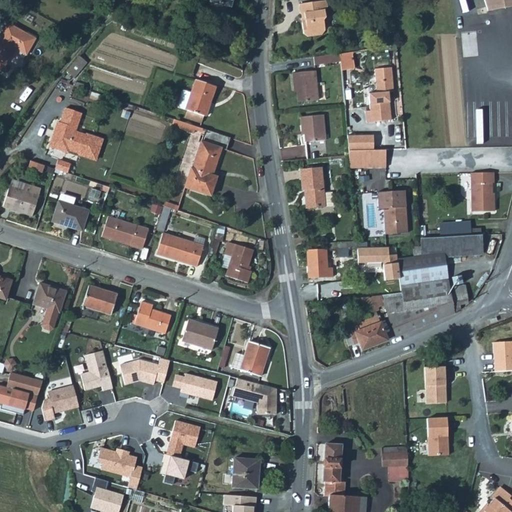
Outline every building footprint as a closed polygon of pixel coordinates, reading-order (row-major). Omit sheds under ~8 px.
[(325,0),(298,4),(302,33),(307,37),(321,35),(323,30),(322,21),(324,17),(323,11),(326,7),(325,0)] [(511,0),(483,0),(487,9),(511,4),(511,0)] [(35,39),(0,20),(0,19),(0,30),(2,31),(0,34),(0,63),(4,66),(13,49),(26,56),(35,39)] [(351,52),(339,54),(339,61),(340,69),(353,68),(351,52)] [(313,65),(339,61),(339,54),(313,57),(313,65)] [(72,77),(84,62),(77,55),(64,70),(72,77)] [(4,66),(0,63),(0,71),(2,73),(6,72),(9,68),(4,66)] [(364,111),(365,122),(390,119),(387,92),(392,91),(390,67),(374,69),(376,92),(368,93),(369,110),(364,111)] [(314,71),(291,73),(293,88),(296,88),(298,102),(317,100),(314,71)] [(193,78),(189,90),(183,108),(204,115),(214,85),(193,78)] [(175,105),(183,108),(189,90),(181,88),(175,105)] [(61,122),(58,121),(55,130),(57,131),(56,136),(52,137),(49,145),(68,152),(69,149),(79,153),(78,154),(95,160),(102,139),(86,133),(85,135),(75,131),(81,113),(66,107),(61,122)] [(322,115),(300,118),(301,125),(304,125),(305,142),(325,140),(322,115)] [(188,123),(172,118),(170,124),(186,129),(188,123)] [(194,157),(214,164),(219,149),(224,150),(228,137),(204,128),(194,157)] [(372,134),(346,135),(348,150),(372,150),(372,134)] [(306,144),(307,158),(326,156),(325,142),(306,144)] [(372,150),(348,150),(349,167),(385,167),(385,149),(372,150)] [(214,176),(211,175),(214,164),(194,157),(190,169),(187,168),(181,188),(208,196),(214,176)] [(30,160),(27,167),(42,172),(44,165),(30,160)] [(319,167),(299,170),(302,190),(304,190),(306,207),(333,204),(331,191),(323,192),(319,167)] [(495,174),(472,174),(473,213),(496,213),(495,203),(494,203),(494,185),(495,185),(495,174)] [(23,190),(8,185),(1,205),(32,214),(40,188),(25,183),(23,190)] [(404,190),(377,192),(378,209),(383,209),(385,234),(407,232),(404,190)] [(59,200),(58,200),(51,220),(82,230),(88,210),(72,204),(74,197),(62,193),(59,200)] [(148,229),(107,216),(101,236),(142,249),(148,229)] [(440,225),(439,239),(470,240),(470,226),(440,225)] [(193,242),(163,233),(157,254),(197,266),(203,245),(193,242)] [(195,235),(193,242),(203,245),(205,238),(195,235)] [(420,245),(420,256),(444,256),(480,257),(480,240),(470,240),(439,239),(420,238),(420,245)] [(253,249),(229,241),(225,253),(232,256),(226,275),(248,282),(251,270),(247,268),(253,249)] [(448,286),(444,256),(420,256),(420,245),(396,246),(396,254),(399,278),(401,292),(408,291),(428,289),(448,286)] [(387,247),(356,247),(357,263),(380,263),(383,280),(399,278),(396,254),(387,255),(387,247)] [(308,276),(326,275),(325,248),(306,249),(308,276)] [(0,296),(4,298),(10,279),(0,275),(0,296)] [(65,289),(38,281),(32,303),(46,307),(42,323),(43,327),(49,328),(53,327),(65,289)] [(89,284),(83,304),(80,314),(96,319),(99,310),(110,313),(117,293),(89,284)] [(384,304),(396,335),(452,313),(450,302),(466,300),(464,285),(455,286),(455,292),(449,293),(448,286),(428,289),(408,291),(401,292),(380,294),(384,304)] [(370,306),(371,308),(384,304),(380,294),(356,297),(360,310),(370,306)] [(152,304),(141,301),(134,323),(165,333),(171,315),(151,309),(152,304)] [(355,343),(359,341),(362,349),(386,339),(377,315),(355,324),(358,330),(351,333),(355,343)] [(217,328),(187,318),(181,339),(211,349),(217,328)] [(268,346),(248,340),(244,353),(240,367),(260,374),(268,346)] [(225,360),(229,345),(224,344),(220,359),(225,360)] [(231,365),(240,367),(244,353),(236,351),(231,365)] [(113,387),(103,352),(85,357),(89,373),(81,375),(85,390),(102,385),(103,390),(113,387)] [(170,358),(160,356),(158,363),(139,358),(120,364),(125,383),(139,379),(154,383),(155,379),(164,381),(170,358)] [(445,402),(445,366),(425,366),(426,403),(445,402)] [(217,380),(185,372),(185,375),(181,387),(180,394),(188,396),(189,393),(212,399),(217,380)] [(9,373),(6,387),(37,395),(42,381),(9,373)] [(181,387),(185,375),(176,373),(172,385),(181,387)] [(276,386),(237,376),(232,394),(257,401),(257,412),(276,412),(276,398),(273,398),(276,386)] [(6,387),(0,385),(0,402),(2,403),(0,408),(23,414),(25,408),(32,410),(35,399),(37,395),(6,387)] [(42,408),(45,420),(54,418),(53,413),(79,406),(73,385),(47,392),(49,398),(43,400),(42,408)] [(446,436),(446,417),(426,418),(427,455),(447,455),(447,444),(445,443),(445,436),(446,436)] [(166,454),(179,457),(183,444),(194,447),(199,426),(175,420),(166,454)] [(342,487),(345,486),(346,480),(339,480),(340,444),(324,443),(323,480),(325,480),(324,489),(335,489),(339,489),(342,487)] [(131,475),(128,486),(137,488),(142,466),(134,464),(136,459),(134,455),(128,454),(129,451),(120,448),(120,452),(101,447),(98,460),(103,461),(101,468),(131,475)] [(387,465),(388,476),(406,476),(406,452),(381,452),(382,465),(387,465)] [(166,454),(164,453),(162,461),(166,462),(165,466),(163,466),(161,472),(166,473),(164,481),(173,483),(175,475),(184,478),(186,468),(196,471),(198,462),(179,457),(166,454)] [(233,459),(231,488),(254,489),(255,470),(258,470),(259,460),(233,459)] [(109,479),(96,476),(92,489),(95,490),(90,506),(110,511),(118,511),(124,493),(106,488),(109,479)] [(359,511),(360,494),(345,493),(345,486),(342,487),(339,489),(335,489),(324,489),(324,494),(329,495),(328,511),(359,511)] [(145,491),(134,487),(131,498),(142,502),(145,491)] [(493,498),(501,505),(508,496),(498,488),(491,496),(493,498)] [(511,511),(511,492),(508,496),(501,505),(493,498),(482,510),(481,509),(477,511),(511,511)] [(255,496),(223,494),(222,506),(230,506),(230,511),(251,511),(252,506),(255,507),(255,496)]
